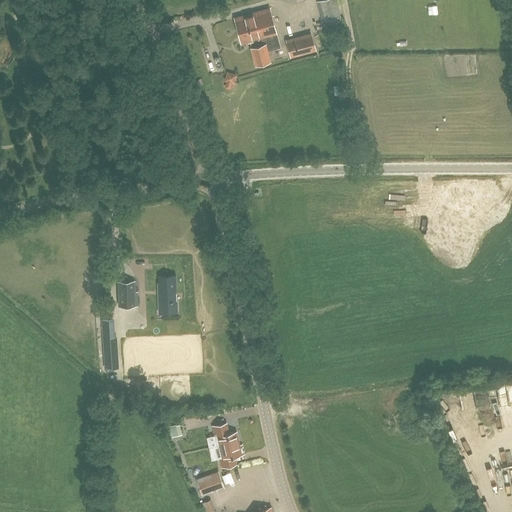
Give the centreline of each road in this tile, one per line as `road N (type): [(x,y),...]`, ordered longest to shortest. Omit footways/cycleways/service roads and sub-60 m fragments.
road 1 (tertiary): [(290,511),(214,181)]
road 2 (unclassified): [(214,181),(511,168)]
road 3 (unclassified): [(0,217),(214,181)]
road 4 (tertiary): [(214,181),(136,0)]
